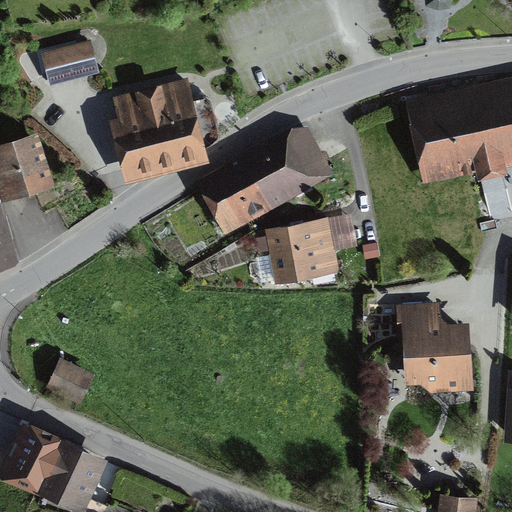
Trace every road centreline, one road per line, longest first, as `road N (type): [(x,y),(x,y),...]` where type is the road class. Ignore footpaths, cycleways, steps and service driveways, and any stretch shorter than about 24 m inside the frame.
road 1 (residential): [(0,303),(195,171),(324,97),(417,69),(511,59)]
road 2 (residential): [(0,378),(33,409),(276,511)]
